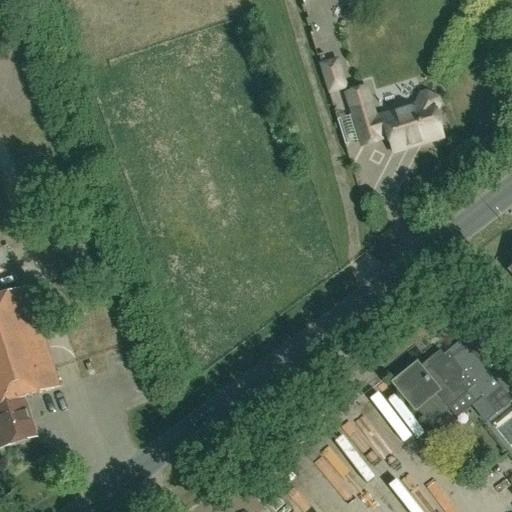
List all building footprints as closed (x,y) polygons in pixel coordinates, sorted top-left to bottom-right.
[(202,0),(84,0),(49,11),(66,68),(133,47),(188,221),(265,197),(245,136),(202,0)] [(15,54),(19,63),(34,55),(30,46),(15,54)] [(345,88),(336,62),(321,67),(330,93),(345,88)] [(29,63),(0,76),(5,86),(33,74),(29,63)] [(7,99),(32,91),(28,79),(3,87),(7,99)] [(393,154),(442,138),(434,113),(439,105),(437,100),(426,94),(421,96),(415,107),(375,120),(365,89),(346,95),(363,147),(382,141),(380,135),(386,133),(393,154)] [(37,90),(10,101),(13,110),(40,100),(37,90)] [(0,446),(1,449),(36,438),(24,398),(59,387),(28,287),(0,295),(0,446)] [(464,343),(439,364),(437,361),(420,374),(416,369),(396,386),(430,428),(450,411),(448,409),(466,394),(478,408),(485,402),(496,415),(511,402),(511,380),(502,369),(492,377),(464,343)]
